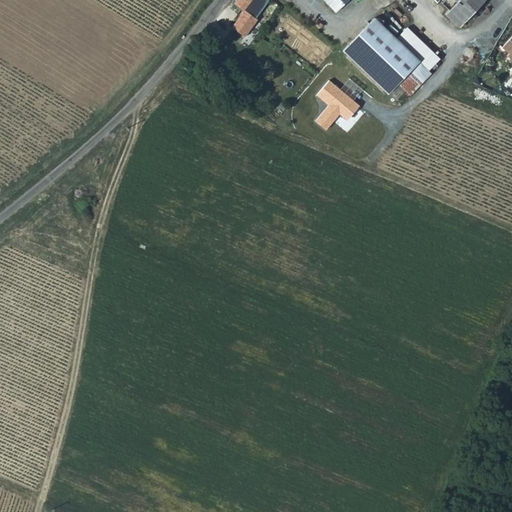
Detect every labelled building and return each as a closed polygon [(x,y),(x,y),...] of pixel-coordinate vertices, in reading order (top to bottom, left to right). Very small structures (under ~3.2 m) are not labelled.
[(237,0),(235,4),(244,10),(231,28),(244,37),(258,18),(256,17),(269,0),(237,0)] [(457,0),(458,1),(447,13),(461,26),(484,0),(457,0)] [(417,59),(397,39),(371,17),(339,50),(383,95),(417,59)] [(429,70),(440,58),(408,28),(397,39),(417,59),(429,70)] [(511,36),(502,47),(509,54),(507,56),(511,59),(511,36)] [(359,106),(329,81),(317,96),(328,106),(314,121),(326,131),(340,115),(347,121),(359,106)]
